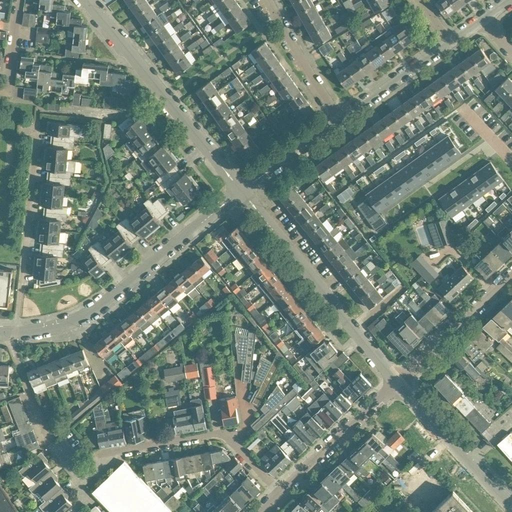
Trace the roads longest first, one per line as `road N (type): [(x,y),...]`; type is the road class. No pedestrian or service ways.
road 1 (residential): [(19,329),(97,311),(241,190)]
road 2 (residential): [(241,190),(81,0)]
road 3 (residential): [(397,382),(241,190)]
road 4 (residential): [(280,494),(218,433),(99,456),(79,476)]
road 5 (residential): [(19,329),(35,144),(35,130),(21,129)]
road 6 (residential): [(511,507),(397,382)]
road 7 (residential): [(280,494),(397,382)]
road 8 (residential): [(397,382),(511,273)]
road 9 (residential): [(340,120),(273,0)]
road 10 (residential): [(340,120),(448,41)]
road 11 (residential): [(241,190),(340,120)]
